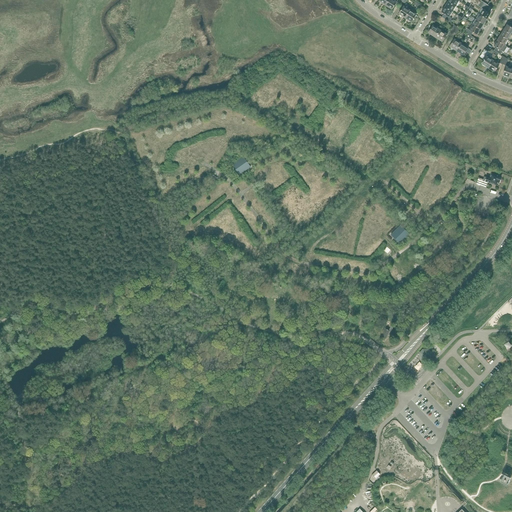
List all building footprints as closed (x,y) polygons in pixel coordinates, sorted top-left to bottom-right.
[(392,10),(397,2),(393,0),(389,0),(386,5),(392,10)] [(455,6),(448,1),(448,2),(445,7),(452,11),(455,6)] [(405,18),(410,10),(404,6),(399,14),(405,18)] [(489,13),(492,8),(489,6),(486,11),(483,9),(483,10),(480,15),(480,14),(480,15),(487,19),(490,14),(489,13)] [(452,11),(445,7),(442,12),(441,12),(444,14),(449,17),(449,16),(448,16),(452,11)] [(416,14),(410,10),(405,18),(411,22),(416,14)] [(450,18),(449,17),(444,14),(442,17),(446,20),(450,22),(451,20),(449,19),(450,18)] [(487,19),(480,15),(477,20),(476,20),(484,24),(483,24),(487,19)] [(484,25),(484,24),(476,20),(477,20),(473,25),(480,30),(480,29),(483,24),(484,25)] [(435,37),(440,30),(433,25),(428,33),(435,37)] [(480,30),(473,25),(470,30),(472,32),(477,35),(477,34),(480,30)] [(442,42),(447,34),(443,32),(444,29),(441,27),(440,30),(435,37),(442,42)] [(511,34),(504,30),(503,30),(504,30),(501,35),(500,35),(508,40),(508,39),(507,39),(511,34),(511,35),(511,34)] [(508,40),(500,35),(497,40),(504,45),(507,40),(508,40)] [(457,51),(461,44),(454,39),(450,46),(457,51)] [(504,45),(497,40),(497,41),(494,45),(494,46),(496,47),(494,51),(498,53),(500,54),(503,51),(501,50),(504,45)] [(465,46),(466,44),(462,42),(461,44),(457,51),(464,55),(468,48),(465,46)] [(496,56),(493,54),(490,59),(487,57),(482,64),(488,68),(493,61),(496,56)] [(494,72),(499,65),(493,61),(488,68),(494,72)] [(510,77),(511,71),(511,68),(506,66),(503,75),(510,77)] [(239,174),(250,167),(243,156),(231,163),(239,174)] [(501,177),(492,174),(490,178),(487,177),(484,177),(483,179),(478,178),(477,181),(479,181),(478,184),(486,187),(487,181),(497,185),(498,182),(499,182),(501,177)] [(410,234),(408,232),(401,225),(391,235),(400,244),(410,234)] [(448,238),(457,229),(453,225),(444,233),(448,238)] [(443,239),(440,236),(431,245),(433,246),(424,254),(425,255),(425,256),(426,256),(429,259),(447,243),(443,239)] [(383,252),(388,256),(392,251),(387,247),(383,252)] [(240,289),(237,284),(231,288),(229,289),(233,294),(238,290),(240,289)] [(392,331),(393,327),(391,326),(389,330),(384,328),(380,336),(386,339),(387,335),(390,336),(394,337),(394,336),(399,337),(400,335),(399,335),(399,333),(392,331)] [(431,353),(432,352),(428,349),(427,350),(423,350),(420,353),(420,358),(424,360),(428,360),(431,357),(431,353)]
